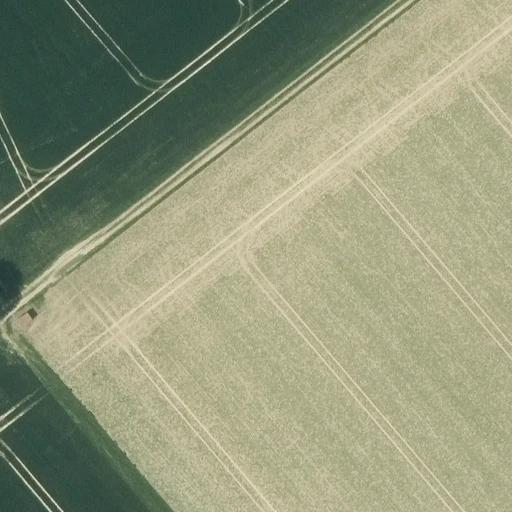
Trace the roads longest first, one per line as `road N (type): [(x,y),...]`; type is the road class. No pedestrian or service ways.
road 1 (track): [(0,302),(16,337),(433,0)]
road 2 (track): [(16,337),(164,511)]
